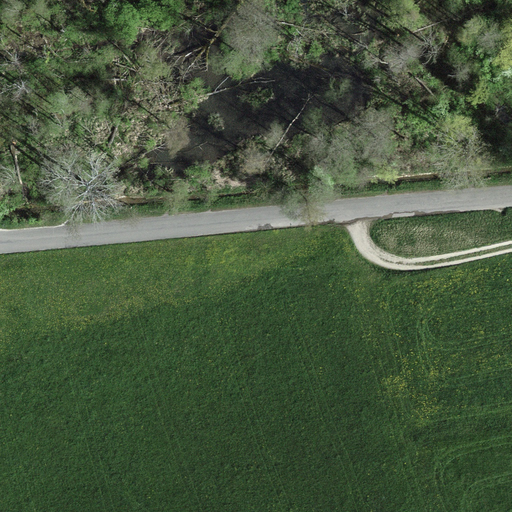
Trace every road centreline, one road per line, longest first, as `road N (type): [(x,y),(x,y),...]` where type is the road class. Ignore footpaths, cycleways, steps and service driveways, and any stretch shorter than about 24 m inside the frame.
road 1 (unclassified): [(0,241),(511,193)]
road 2 (track): [(511,246),(424,263),(383,260),(363,245),(349,207)]
